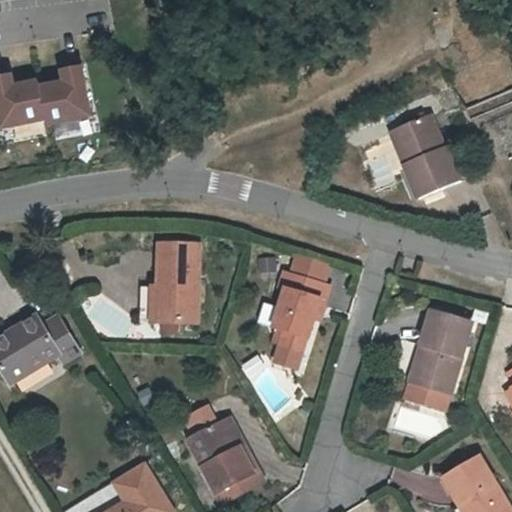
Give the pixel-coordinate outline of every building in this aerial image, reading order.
[(66,85),(44,89),(52,131),(98,122),(88,69),(64,73),(66,85)] [(19,76),(0,79),(0,111),(4,134),(49,126),(41,84),(21,88),(19,76)] [(414,159),(408,162),(421,196),(464,180),(451,146),(447,147),(443,139),(447,138),(437,113),(403,127),(414,159)] [(396,130),(408,162),(414,159),(403,127),(396,130)] [(166,288),(164,321),(201,322),(204,245),(164,244),(161,287),(166,288)] [(305,256),(299,276),(328,284),(333,263),(305,256)] [(284,362),(306,368),(311,350),(315,337),(317,338),(322,321),(327,301),(332,303),(337,286),(328,284),(299,276),(292,274),(288,288),(294,289),(283,328),(294,331),(290,344),(284,362)] [(149,321),(164,321),(166,288),(161,287),(151,287),(149,321)] [(327,322),(332,303),(327,301),(322,321),(327,322)] [(432,342),(419,378),(452,390),(475,322),(436,308),(425,339),(432,342)] [(38,319),(0,341),(0,367),(11,385),(58,355),(66,367),(81,358),(59,322),(44,330),(38,319)] [(412,376),(419,378),(432,342),(425,339),(412,376)] [(232,417),(223,422),(236,446),(240,444),(255,472),(219,491),(225,502),(266,480),(232,417)] [(236,446),(223,422),(191,439),(219,491),(255,472),(240,444),(236,446)] [(444,474),(461,502),(467,498),(476,511),(511,511),(511,506),(481,453),(444,474)] [(171,511),(145,460),(107,480),(118,502),(99,511),(171,511)] [(476,511),(467,498),(461,502),(466,511),(476,511)]
